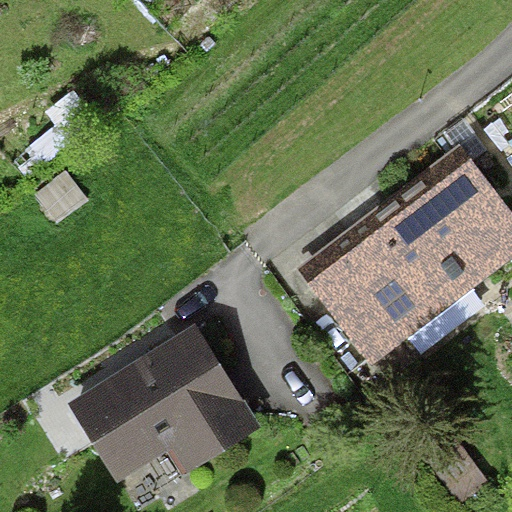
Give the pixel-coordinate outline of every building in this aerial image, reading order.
[(88,5),(65,19),(79,41),(102,26),(88,5)] [(12,159),(30,181),(101,124),(73,89),(42,113),(53,127),(12,159)] [(511,251),(511,229),(454,152),(304,263),(373,355),(511,251)] [(9,223),(28,247),(87,203),(69,179),(9,223)] [(254,425),(192,324),(67,400),(115,477),(167,445),(182,470),(254,425)] [(458,437),(427,458),(460,507),(491,487),(458,437)]
